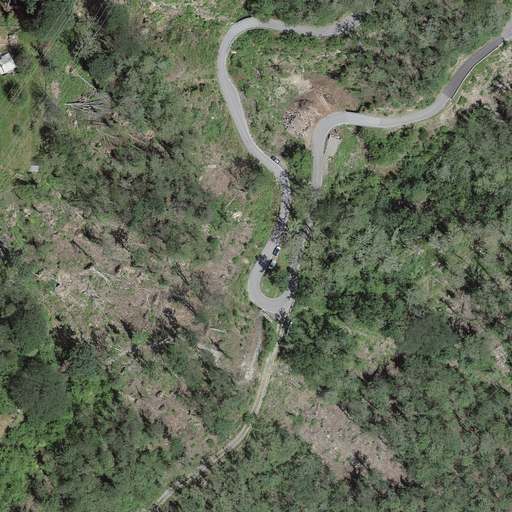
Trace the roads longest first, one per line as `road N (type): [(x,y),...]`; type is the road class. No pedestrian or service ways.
road 1 (unclassified): [(511,29),(468,62),(431,108),(385,124),(345,117),(321,128),(316,189),(289,293),(270,305),(254,284),(280,226),(284,182),(246,140),(220,71),(224,45),(237,28),(256,22),(342,27),(369,0)]
road 2 (track): [(284,302),(241,435),(153,511)]
